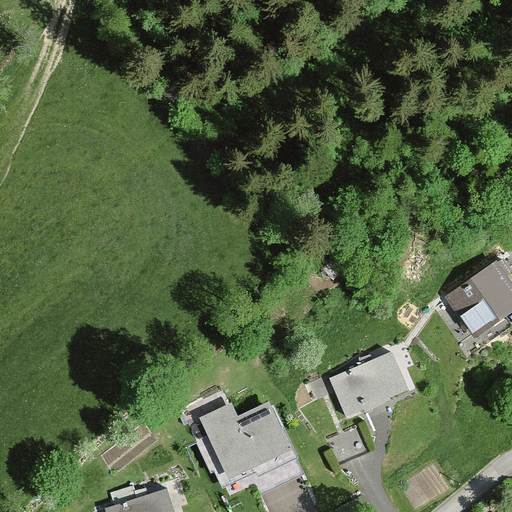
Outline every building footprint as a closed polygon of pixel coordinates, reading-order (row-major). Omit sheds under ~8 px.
[(502,261),(451,297),(485,345),(511,326),(511,324),(504,313),(511,307),(511,291),(501,277),(509,271),(502,261)] [(406,389),(391,353),(372,361),(369,355),(359,359),(362,366),(332,379),(347,414),(364,407),(363,404),(388,393),(389,396),(406,389)] [(236,421),(229,407),(204,419),(211,433),(201,438),(205,446),(201,448),(212,471),(216,469),(223,484),(250,472),(260,493),(302,473),(280,426),(276,428),(266,407),(236,421)] [(358,424),(325,438),(337,466),(370,452),(358,424)] [(174,511),(167,488),(147,494),(146,489),(134,491),(133,487),(111,493),(114,505),(105,508),(105,511),(174,511)] [(363,497),(338,511),(366,511),(370,510),(363,497)]
